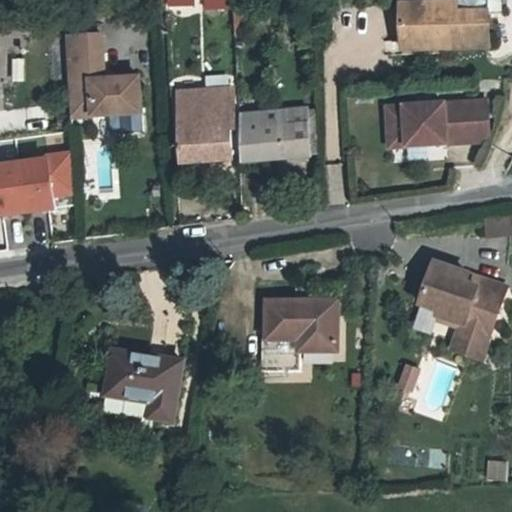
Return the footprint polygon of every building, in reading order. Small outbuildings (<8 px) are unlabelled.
[(205,0),(206,9),(227,8),(226,0),(205,0)] [(451,0),(452,4),(452,13),(480,12),(479,0),(451,0)] [(499,10),(497,0),(483,0),(485,12),(499,10)] [(452,4),(437,5),(437,13),(452,13),(452,4)] [(437,13),(437,5),(394,6),(398,56),(439,54),(439,50),(484,48),(483,11),(480,12),(452,13),(437,13)] [(95,35),(60,38),(67,112),(89,110),(90,117),(107,116),(138,113),(135,77),(100,81),(95,35)] [(227,92),(175,96),(181,165),(224,161),(223,135),(230,134),(227,92)] [(478,99),(456,101),(460,141),(482,139),(478,99)] [(456,101),(378,109),(382,149),(460,141),(456,101)] [(89,110),(67,112),(68,119),(90,117),(89,110)] [(138,113),(107,116),(110,134),(140,131),(138,113)] [(270,159),(281,158),(297,157),(309,156),(307,117),(247,120),(249,161),(270,159)] [(75,196),(71,155),(44,159),(45,163),(0,169),(0,219),(55,211),(53,199),(75,196)] [(297,170),(297,157),(281,158),(282,171),(297,170)] [(271,169),(270,159),(249,161),(248,170),(271,169)] [(53,199),(55,211),(76,208),(75,196),(53,199)] [(511,217),(486,220),(487,236),(511,233),(511,217)] [(451,327),(475,337),(495,281),(471,272),(467,281),(455,276),(458,267),(427,257),(412,295),(430,301),(428,307),(450,314),(455,316),(451,327)] [(288,327),(289,338),(328,337),(327,288),(257,289),(257,328),(288,327)] [(470,351),(475,337),(451,327),(455,316),(450,314),(441,341),(470,351)] [(253,339),(289,338),(288,327),(257,328),(253,328),(253,339)] [(147,399),(145,414),(166,417),(177,357),(104,347),(97,392),(147,399)]
